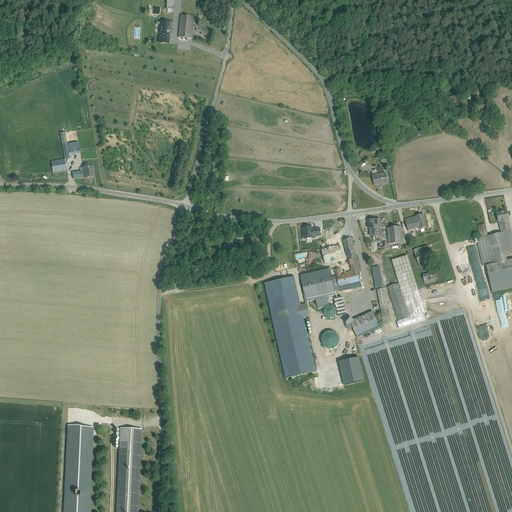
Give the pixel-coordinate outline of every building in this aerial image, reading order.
[(194,17),(181,15),(178,37),(191,39),(194,17)] [(173,23),(161,22),(160,33),(169,34),(169,31),(172,31),(173,23)] [(169,34),(160,33),(159,43),(168,44),(169,34)] [(65,133),(60,134),(65,160),(70,160),(69,154),(67,145),(65,133)] [(78,143),(67,145),(69,154),(80,152),(78,143)] [(65,160),(51,163),(53,174),(67,172),(65,160)] [(93,167),(83,169),(84,171),(81,172),(82,178),(85,178),(93,177),(92,170),(94,170),(93,167)] [(386,174),(373,177),(375,186),(388,184),(386,174)] [(507,211),(496,213),(498,222),(499,222),(501,233),(503,233),(511,231),(509,220),(507,211)] [(423,215),(416,217),(419,229),(426,227),(423,215)] [(416,217),(405,220),(409,236),(420,233),(419,229),(416,217)] [(379,220),(369,221),(369,230),(370,230),(370,236),(380,236),(379,220)] [(485,224),(478,226),(481,238),(483,237),(488,236),(485,224)] [(399,227),(387,228),(389,244),(401,243),(399,227)] [(311,228),(303,229),(304,239),(313,238),(313,237),(321,236),(320,229),(312,230),(311,228)] [(511,231),(503,233),(507,253),(511,251),(511,234),(511,231)] [(501,233),(491,235),(496,255),(507,253),(503,233),(501,233)] [(488,236),(483,237),(487,257),(496,255),(491,235),(488,236)] [(351,239),(343,241),(345,248),(341,249),(344,262),(350,260),(351,268),(351,271),(352,273),(358,272),(360,272),(353,242),(351,239)] [(340,246),(334,247),(329,248),(331,257),(334,256),(335,264),(344,262),(341,249),(340,246)] [(428,246),(414,250),(415,255),(430,251),(428,246)] [(430,251),(415,255),(418,263),(422,262),(432,259),(430,251)] [(314,254),(310,253),(308,260),(307,259),(306,264),(309,265),(310,262),(312,262),(312,260),(313,259),(314,254)] [(425,313),(407,256),(392,261),(399,284),(410,318),(423,314),(425,313)] [(477,307),(463,256),(457,257),(471,309),(477,307)] [(486,287),(480,257),(470,259),(476,289),(486,287)] [(511,260),(486,266),(492,293),(511,288),(511,260)] [(330,269),(301,276),(306,300),(335,294),(330,269)] [(341,275),(337,277),(339,286),(360,282),(358,272),(352,273),(344,275),(341,275)] [(380,272),(373,273),(376,288),(382,287),(380,272)] [(433,273),(423,276),(425,284),(435,282),(435,279),(433,273)] [(294,278),(264,284),(286,379),(315,372),(302,318),(308,316),(306,305),(300,306),(294,278)] [(399,284),(388,287),(398,322),(410,318),(399,284)] [(384,289),(377,290),(381,311),(388,310),(384,289)] [(343,302),(336,304),(339,316),(345,315),(343,302)] [(336,314),(336,311),(336,309),(335,307),(332,305),(330,305),(328,305),(325,307),(324,309),(324,311),(324,314),(326,316),(328,317),(330,318),(333,317),(335,316),(336,314)] [(484,323),(484,309),(475,309),(475,323),(484,323)] [(388,310),(381,311),(382,318),(384,325),(390,324),(388,310)] [(373,312),(350,322),(357,338),(380,328),(373,312)] [(398,322),(397,322),(399,328),(425,320),(423,314),(398,322)] [(330,331),(326,333),(323,335),(322,339),(321,342),(323,346),(326,349),(330,350),(333,349),(337,347),(339,344),(340,341),(339,337),(337,334),(333,332),(330,331)] [(359,358),(339,362),(345,386),(364,381),(359,358)] [(91,471),(93,427),(66,426),(64,465),(72,465),(72,467),(77,467),(85,467),(85,471),(91,471)] [(136,511),(141,430),(121,429),(117,511),(136,511)] [(84,482),(76,481),(74,495),(76,495),(76,498),(77,499),(78,494),(79,494),(80,491),(83,491),(83,489),(89,490),(90,484),(83,483),(84,482)]
